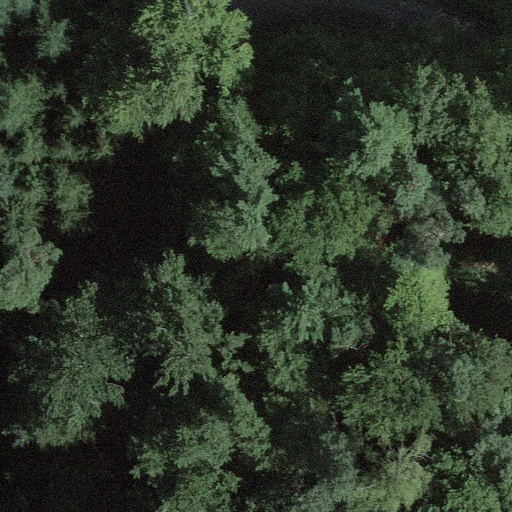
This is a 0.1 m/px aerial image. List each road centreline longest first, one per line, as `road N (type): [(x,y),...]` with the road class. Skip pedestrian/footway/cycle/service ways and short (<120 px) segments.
road 1 (track): [(343,54),(0,487)]
road 2 (track): [(343,54),(511,111)]
